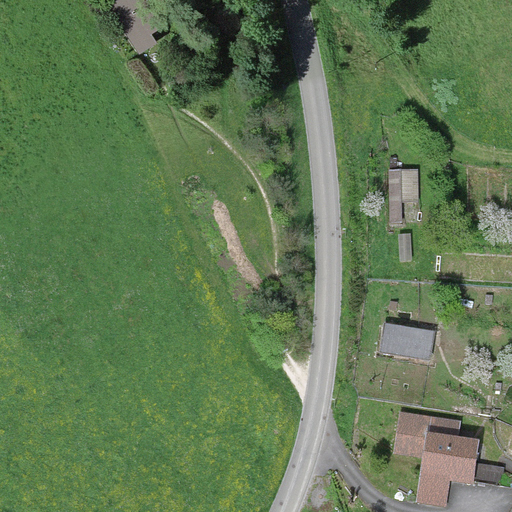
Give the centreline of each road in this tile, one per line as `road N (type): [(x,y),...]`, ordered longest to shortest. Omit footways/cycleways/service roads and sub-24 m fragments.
road 1 (tertiary): [(293,0),(325,173),(327,332),(310,438),(284,511)]
road 2 (track): [(335,0),(465,148),(511,152)]
road 3 (unknown): [(418,511),(372,496),(332,450),(310,438)]
